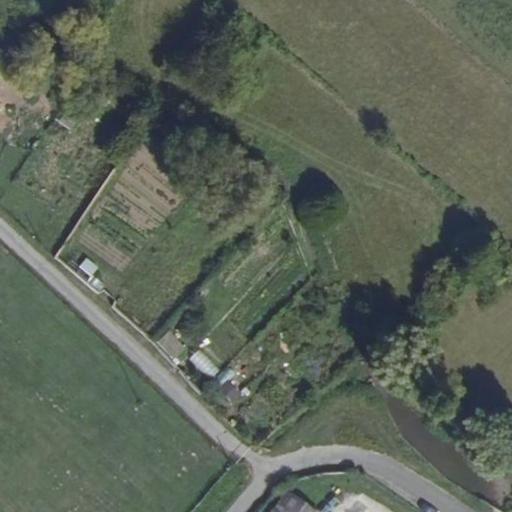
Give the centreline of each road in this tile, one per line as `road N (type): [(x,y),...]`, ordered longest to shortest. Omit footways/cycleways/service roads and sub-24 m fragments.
road 1 (unclassified): [(270,475),(0,226)]
road 2 (residential): [(459,511),(361,454),(312,456),(270,475)]
